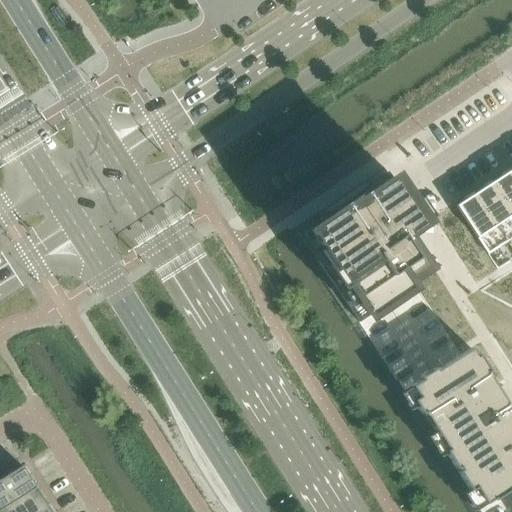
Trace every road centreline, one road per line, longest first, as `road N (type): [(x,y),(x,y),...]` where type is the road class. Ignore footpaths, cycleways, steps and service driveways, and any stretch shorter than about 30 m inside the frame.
road 1 (primary): [(338,511),(137,193)]
road 2 (residential): [(511,119),(409,184),(435,224),(424,232),(511,379)]
road 3 (tertiary): [(137,193),(426,0)]
road 4 (primary): [(83,229),(257,511)]
road 5 (tertiary): [(348,0),(112,153)]
road 6 (primary): [(112,153),(16,0)]
road 7 (residential): [(97,511),(36,414),(0,435)]
